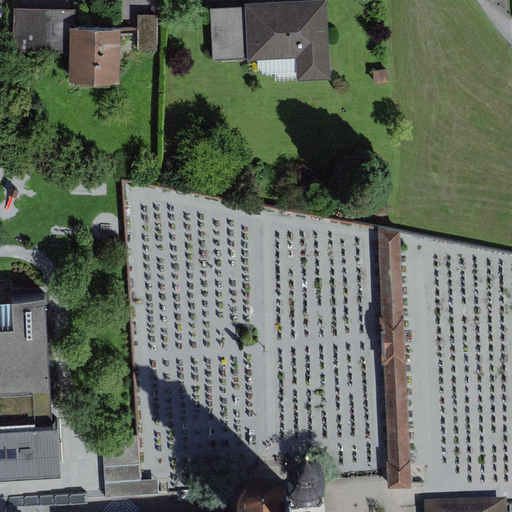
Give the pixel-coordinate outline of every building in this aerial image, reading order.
[(342,83),(335,0),(320,0),(223,8),(228,65),(309,59),(311,86),(342,83)] [(138,35),(138,26),(80,26),(80,10),(18,10),(18,45),(78,45),(78,77),(122,77),(122,35),(138,35)] [(162,16),(143,16),(143,48),(162,48),(162,16)] [(400,66),(381,69),(384,85),(402,82),(400,66)] [(414,484),(405,229),(386,226),(395,474),(395,485),(403,484),(414,484)] [(49,287),(0,289),(0,471),(65,468),(63,418),(57,419),(49,287)] [(143,462),(109,463),(110,496),(165,494),(164,487),(164,480),(144,481),(143,462)] [(294,511),(292,511),(289,508),(284,504),(279,501),(280,499),(274,497),(273,499),(268,498),(261,499),(257,500),(255,498),(250,501),(251,503),(246,507),(243,511),(242,511),(294,511)]
